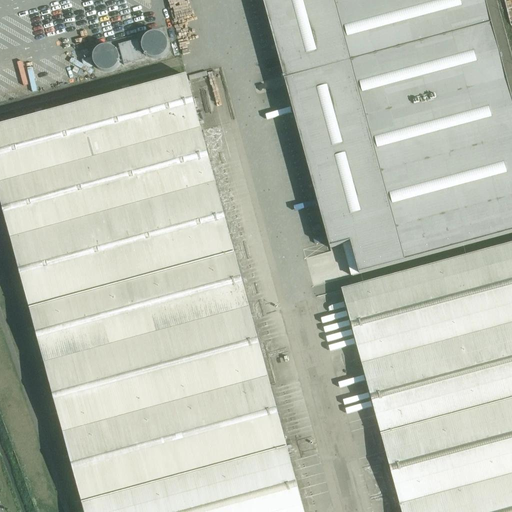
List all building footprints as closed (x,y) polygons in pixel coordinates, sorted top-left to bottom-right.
[(0,0),(0,23),(1,23),(2,26),(7,25),(11,25),(16,23),(15,22),(17,6),(14,0),(0,0)] [(262,0),(330,248),(343,245),(351,243),(359,274),(359,275),(511,233),(511,99),(485,0),(262,0)] [(142,45),(142,46),(142,47),(142,48),(142,50),(143,51),(143,52),(144,53),(145,54),(145,55),(146,55),(147,56),(148,57),(149,57),(150,58),(151,58),(152,59),(153,59),(154,59),(155,59),(156,59),(158,59),(159,58),(160,58),(161,57),(162,57),(163,56),(164,56),(164,55),(165,54),(166,53),(166,52),(167,51),(167,50),(168,49),(168,48),(168,47),(168,46),(168,44),(168,43),(168,42),(167,41),(167,40),(166,39),(166,38),(165,37),(164,36),(163,36),(162,35),(161,34),(160,34),(159,33),(158,33),(157,33),(156,33),(155,33),(154,33),(153,33),(151,33),(150,34),(149,34),(148,35),(147,35),(146,36),(146,37),(145,38),(144,39),(144,40),(143,41),(143,42),(142,43),(142,44),(142,45)] [(138,40),(118,45),(124,65),(143,60),(138,40)] [(93,57),(93,58),(93,59),(93,60),(93,62),(94,63),(94,64),(95,65),(95,66),(96,67),(97,68),(98,69),(99,70),(100,70),(101,71),(102,71),(103,72),(104,72),(106,72),(107,72),(108,72),(109,72),(110,71),(111,71),(112,71),(113,70),(114,69),(115,69),(116,68),(117,67),(117,66),(118,65),(118,64),(119,63),(119,62),(119,61),(119,60),(119,58),(119,57),(119,56),(119,55),(118,54),(118,53),(117,52),(117,51),(116,50),(115,49),(114,49),(113,48),(112,47),(111,47),(110,47),(109,46),(108,46),(107,46),(106,46),(105,46),(104,46),(102,46),(101,47),(100,47),(99,48),(98,48),(98,49),(97,50),(96,51),(95,52),(95,53),(94,54),(94,55),(94,56),(93,57)] [(0,199),(84,511),(304,511),(187,76),(0,126),(0,199)] [(401,511),(511,511),(511,243),(342,290),(401,511)]
